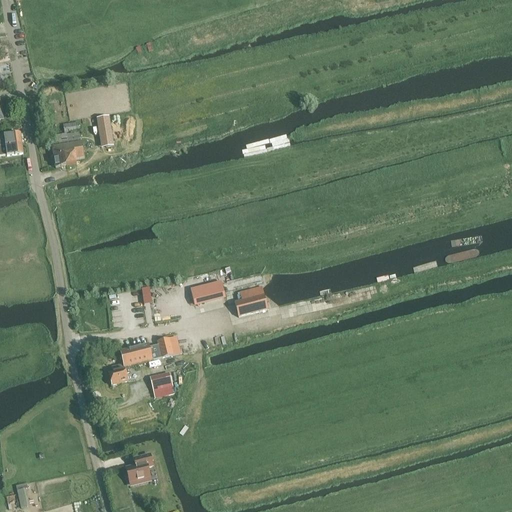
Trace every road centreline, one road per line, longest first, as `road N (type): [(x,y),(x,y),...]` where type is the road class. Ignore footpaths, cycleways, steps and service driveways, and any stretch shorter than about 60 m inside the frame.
road 1 (unclassified): [(107,511),(6,0)]
road 2 (track): [(218,317),(237,283),(511,209)]
